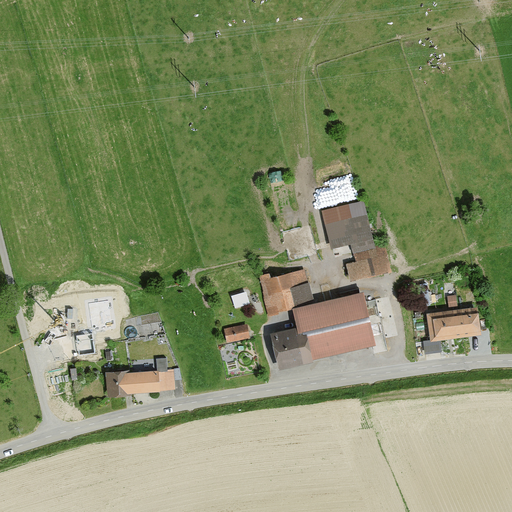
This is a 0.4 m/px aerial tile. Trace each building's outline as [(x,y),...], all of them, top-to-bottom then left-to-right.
[(269,172),(280,218),(294,215),(282,169),(269,172)] [(376,241),(366,202),(323,212),(333,251),(352,246),(356,263),(348,265),(353,285),(394,275),(387,248),(377,250),(375,241),(376,241)] [(379,346),(368,293),(316,304),(311,283),(308,284),(306,271),(275,277),(274,272),(260,275),(268,316),(296,310),(300,328),(275,333),(283,370),(318,363),(317,359),(379,346)] [(429,303),(429,286),(414,287),(415,304),(429,303)] [(252,306),(248,292),(232,296),(236,310),(252,306)] [(459,307),(458,296),(448,297),(449,307),(456,308),(459,307)] [(456,308),(458,335),(482,333),(480,306),(456,308)] [(456,308),(425,311),(427,337),(418,338),(419,350),(437,349),(436,338),(458,335),(456,308)] [(250,339),(248,325),(224,329),(227,343),(250,339)] [(176,389),(175,369),(169,369),(168,359),(159,360),(159,371),(131,372),(131,370),(108,371),(110,397),(132,396),(132,394),(164,392),(164,390),(176,389)]
